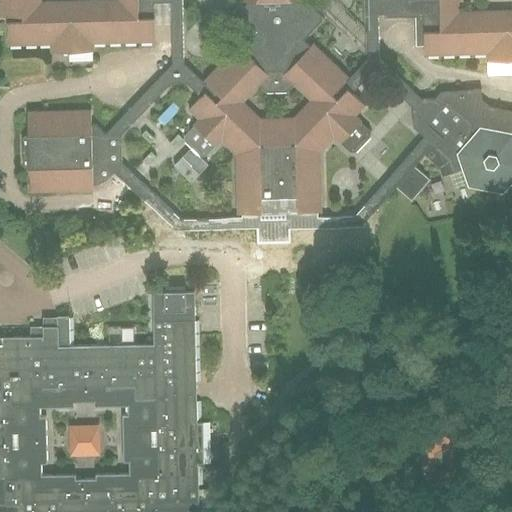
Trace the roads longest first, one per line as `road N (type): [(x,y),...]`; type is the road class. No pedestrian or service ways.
road 1 (residential): [(235,388),(226,259),(149,260),(49,295),(18,286)]
road 2 (residential): [(511,89),(415,68),(398,50),(397,30)]
